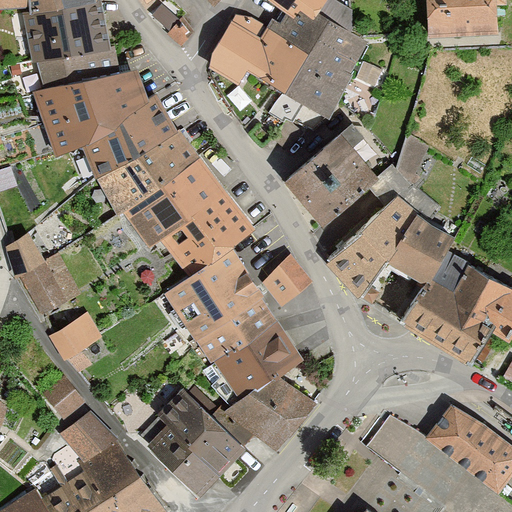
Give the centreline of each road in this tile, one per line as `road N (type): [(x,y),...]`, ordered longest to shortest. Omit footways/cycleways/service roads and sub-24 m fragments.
road 1 (residential): [(365,371),(325,281),(185,69)]
road 2 (residential): [(365,371),(248,511)]
road 3 (residential): [(511,403),(427,359),(365,371)]
